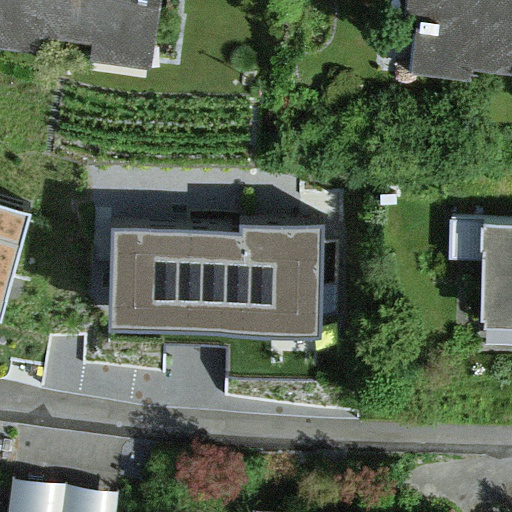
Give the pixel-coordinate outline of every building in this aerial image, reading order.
[(71,0),(0,0),(0,43),(64,52),(71,0)] [(152,0),(71,0),(64,52),(143,64),(152,0)] [(511,71),(511,0),(409,0),(408,21),(417,21),(413,77),(478,82),(479,69),(511,71)] [(0,276),(25,190),(0,182),(0,276)] [(511,202),(478,203),(480,314),(511,313),(511,202)] [(298,220),(174,215),(170,317),(226,320),(227,307),(295,309),(298,220)] [(121,511),(122,494),(14,478),(11,511),(121,511)] [(240,493),(239,511),(448,511),(448,499),(240,493)]
